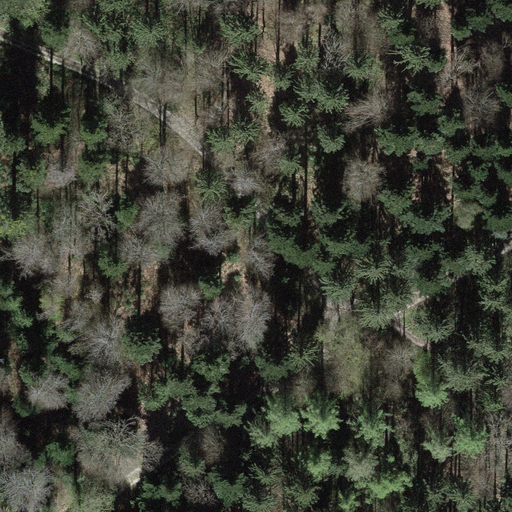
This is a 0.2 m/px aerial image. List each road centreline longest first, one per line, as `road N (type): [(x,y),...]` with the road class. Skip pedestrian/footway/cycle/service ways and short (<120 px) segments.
road 1 (track): [(84,511),(372,319),(511,243)]
road 2 (track): [(0,29),(111,77),(175,119),(372,319)]
